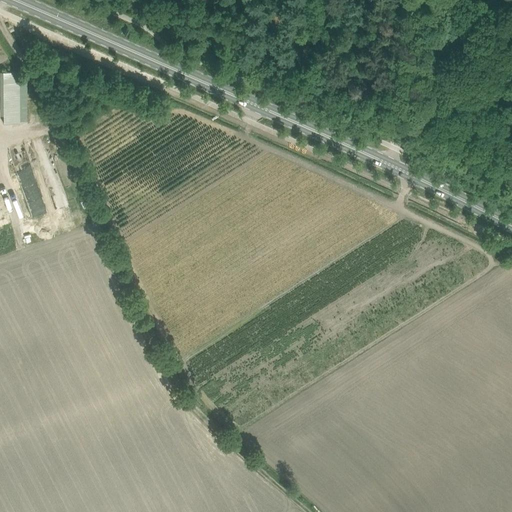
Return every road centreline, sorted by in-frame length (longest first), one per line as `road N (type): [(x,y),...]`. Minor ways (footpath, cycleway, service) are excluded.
road 1 (primary): [(389,165),(16,0)]
road 2 (track): [(403,0),(392,149)]
road 3 (primary): [(511,226),(389,165)]
